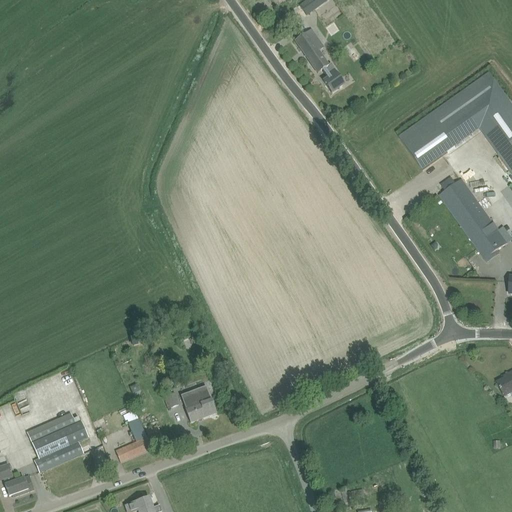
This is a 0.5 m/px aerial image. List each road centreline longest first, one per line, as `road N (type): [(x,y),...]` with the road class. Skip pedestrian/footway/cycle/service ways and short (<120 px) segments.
road 1 (unclassified): [(453,338),(438,291),(232,0)]
road 2 (unclassified): [(36,511),(281,420)]
road 3 (unclassified): [(281,420),(453,338)]
